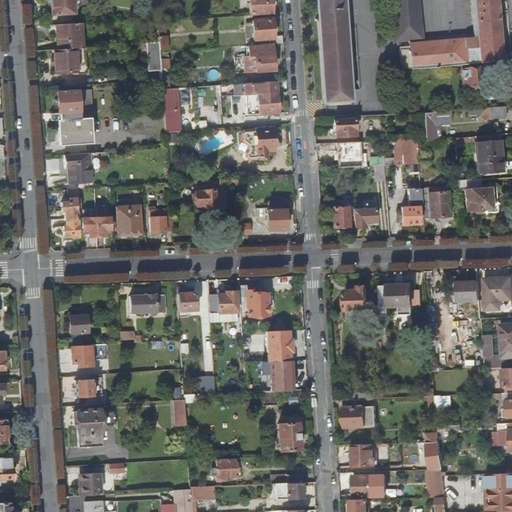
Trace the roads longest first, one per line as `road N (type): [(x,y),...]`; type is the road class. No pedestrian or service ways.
road 1 (residential): [(30,269),(311,258)]
road 2 (residential): [(30,269),(11,0)]
road 3 (residential): [(311,258),(293,0)]
road 4 (residential): [(327,511),(311,258)]
road 5 (residential): [(48,511),(30,269)]
road 6 (residential): [(311,258),(511,250)]
